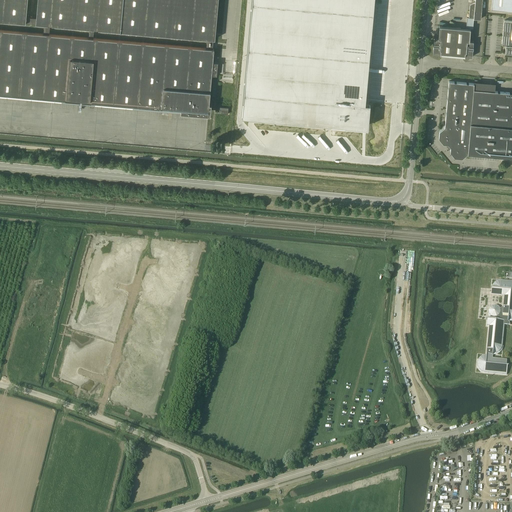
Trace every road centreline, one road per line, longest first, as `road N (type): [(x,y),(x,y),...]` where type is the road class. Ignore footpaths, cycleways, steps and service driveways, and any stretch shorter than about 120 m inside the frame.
road 1 (unclassified): [(402,198),(0,166)]
road 2 (unclassified): [(207,500),(190,453),(0,384)]
road 3 (tertiary): [(426,437),(207,500)]
road 4 (unclassified): [(426,437),(397,338),(403,250)]
road 5 (track): [(419,415),(430,401),(405,336),(411,251)]
road 6 (unclassified): [(402,198),(420,60)]
road 7 (unknown): [(416,110),(430,113),(428,137),(448,160),(511,167)]
